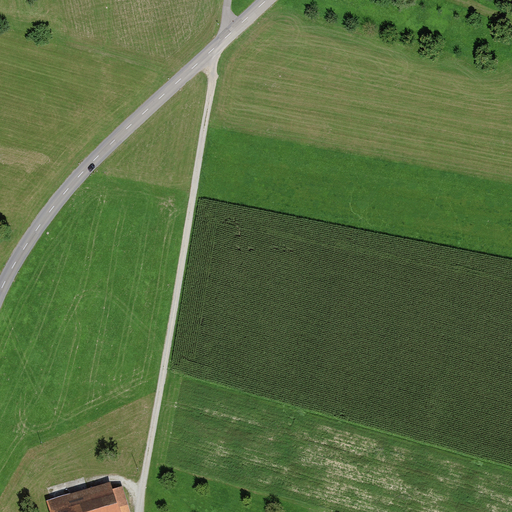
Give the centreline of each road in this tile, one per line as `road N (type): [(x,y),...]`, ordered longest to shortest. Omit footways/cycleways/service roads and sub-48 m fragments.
road 1 (track): [(138,511),(228,0)]
road 2 (tertiary): [(267,0),(80,174),(0,293)]
